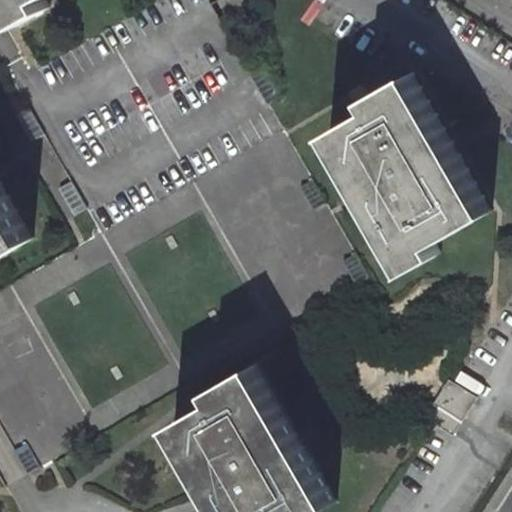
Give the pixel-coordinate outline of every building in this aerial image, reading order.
[(3,0),(18,25),(51,7),(47,0),(3,0)] [(374,107),(330,132),(409,271),(442,253),(436,243),(493,211),(414,72),(369,97),(374,107)] [(0,257),(34,237),(0,178),(0,257)] [(219,398),(175,423),(225,511),(317,511),(338,500),(258,362),(213,388),(219,398)] [(451,379),(435,404),(440,408),(432,420),(454,434),(478,397),(457,383),(451,379)]
